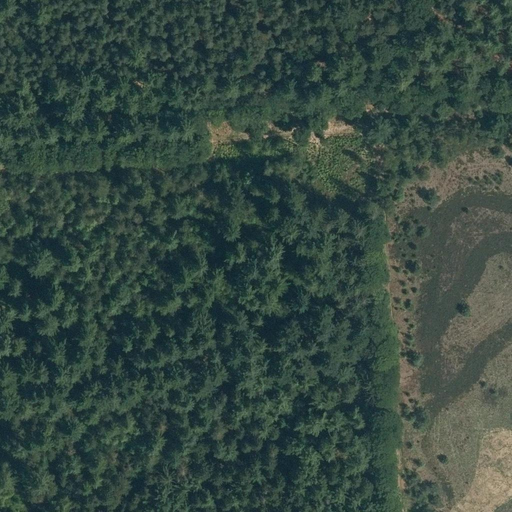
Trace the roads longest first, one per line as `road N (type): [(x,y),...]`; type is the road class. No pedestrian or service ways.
road 1 (track): [(404,511),(371,98)]
road 2 (track): [(0,379),(389,339)]
road 3 (track): [(0,150),(373,133)]
road 4 (track): [(0,115),(302,101)]
road 5 (track): [(371,98),(511,92)]
